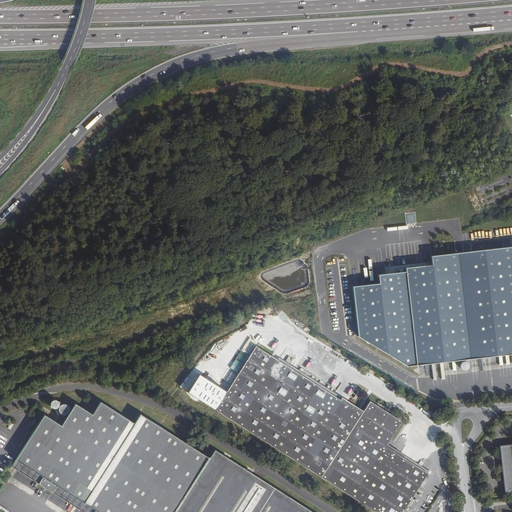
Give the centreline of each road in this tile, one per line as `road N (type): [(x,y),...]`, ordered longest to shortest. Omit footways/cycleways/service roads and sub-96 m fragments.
road 1 (motorway): [(0,216),(104,107),(163,68),(204,53),(339,37),(376,24)]
road 2 (motorway): [(420,0),(0,16)]
road 3 (motorway): [(0,36),(376,24)]
road 4 (motorway): [(376,24),(511,13)]
